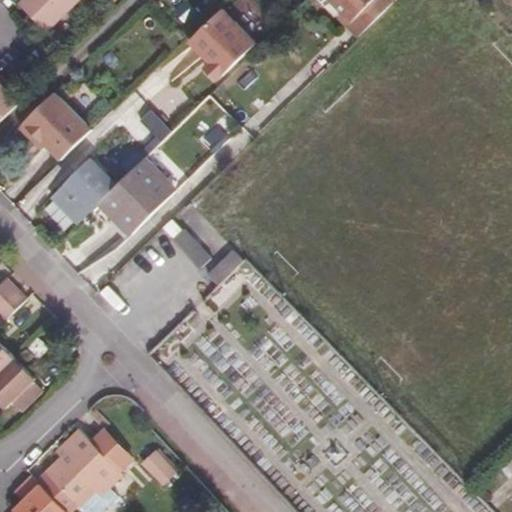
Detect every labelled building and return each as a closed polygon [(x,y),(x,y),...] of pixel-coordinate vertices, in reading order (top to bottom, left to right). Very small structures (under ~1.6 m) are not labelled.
[(85,0),(30,0),(22,8),(49,36),(85,0)] [(401,2),(399,0),(331,0),(347,16),(342,20),(362,40),(401,2)] [(223,2),(185,42),(223,77),(260,36),(223,2)] [(147,100),(168,125),(191,107),(170,82),(147,100)] [(0,124),(19,107),(11,99),(16,94),(6,83),(1,88),(0,87),(0,124)] [(45,146),(60,161),(91,131),(57,96),(19,130),(34,145),(39,140),(45,146)] [(158,139),(170,130),(154,109),(142,118),(158,139)] [(40,151),(45,146),(39,140),(34,145),(40,151)] [(52,201),(78,228),(99,207),(117,190),(91,163),(52,201)] [(174,197),(142,165),(140,168),(117,190),(99,207),(130,238),(174,197)] [(0,313),(19,295),(21,293),(10,283),(0,292),(0,313)] [(29,304),(19,295),(0,313),(0,317),(8,324),(29,304)] [(0,381),(18,364),(0,346),(0,381)] [(18,364),(0,381),(0,406),(6,413),(13,407),(23,415),(43,396),(34,386),(37,384),(18,364)] [(85,433),(73,444),(78,449),(66,460),(49,476),(82,511),(98,495),(104,500),(113,492),(128,477),(125,474),(139,462),(111,433),(97,446),(85,433)] [(78,449),(73,444),(60,455),(66,460),(78,449)] [(161,455),(148,466),(168,487),(180,476),(161,455)] [(69,511),(36,478),(28,486),(25,488),(34,499),(28,504),(18,511),(69,511)] [(34,499),(25,488),(19,493),(28,504),(34,499)] [(98,495),(82,511),(83,511),(106,511),(121,499),(113,492),(104,500),(98,495)]
